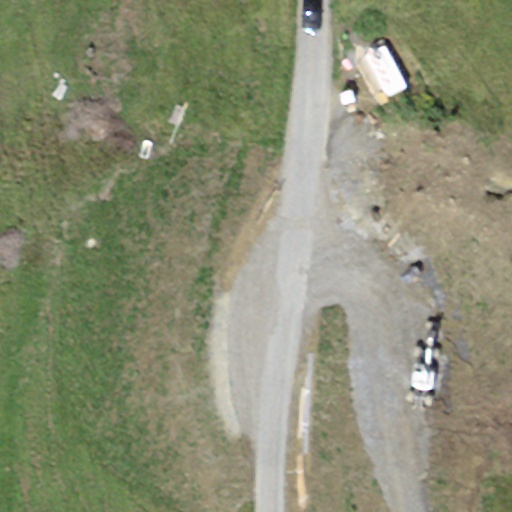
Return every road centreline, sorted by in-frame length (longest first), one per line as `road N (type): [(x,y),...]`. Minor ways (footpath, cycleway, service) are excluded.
road 1 (track): [(409,511),(372,399),(342,260),(335,177),(315,124)]
road 2 (track): [(315,124),(269,511)]
road 3 (track): [(316,0),(315,124)]
